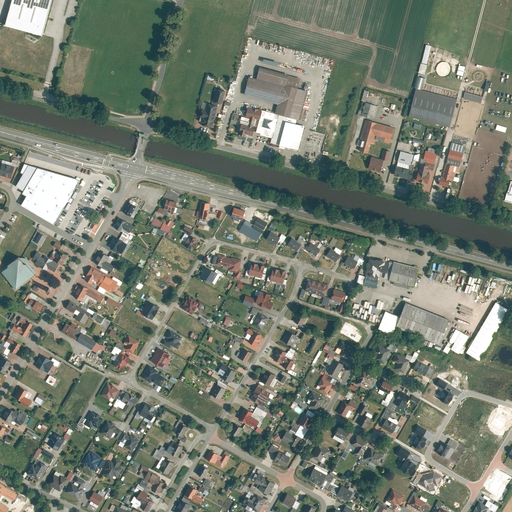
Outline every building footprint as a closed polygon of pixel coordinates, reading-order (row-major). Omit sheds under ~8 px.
[(42,34),(51,0),(11,0),(5,24),(42,34)] [(432,46),(427,44),(422,62),(427,63),(432,46)] [(427,64),(421,63),(419,71),(425,73),(427,64)] [(466,67),(460,65),(457,74),(463,75),(466,67)] [(289,74),(260,66),(257,78),(286,86),(286,85),(289,75),(289,74)] [(298,88),(300,78),(289,75),(286,85),(298,88)] [(257,78),(250,76),(245,94),(278,103),(276,112),(297,118),(299,119),(307,90),(298,88),(286,85),(286,86),(257,78)] [(72,80),(67,79),(64,89),(72,91),(74,81),(72,80)] [(423,89),(416,88),(409,116),(449,127),(457,98),(423,89)] [(226,91),(217,89),(214,100),(219,102),(222,103),(226,91)] [(483,96),(466,91),(464,98),(481,103),(483,96)] [(204,118),(202,124),(212,127),(219,102),(214,100),(210,99),(210,101),(209,100),(206,108),(207,108),(207,110),(203,109),(201,117),(204,118)] [(378,106),(366,102),(362,115),(375,119),(378,106)] [(248,105),(245,115),(251,117),(256,118),(260,119),(263,109),(248,105)] [(260,119),(256,131),(261,132),(261,134),(273,137),(271,142),(299,150),(305,126),(296,123),(297,118),(276,112),(263,109),(260,119)] [(251,118),(242,116),(241,122),(249,124),(251,118)] [(394,127),(366,119),(361,139),(362,139),(360,150),(368,152),(371,142),(375,143),(376,139),(390,143),(394,127)] [(242,123),(239,133),(246,135),(246,134),(252,135),(254,127),(253,127),(249,125),(242,123)] [(452,142),(450,149),(464,153),(466,145),(452,142)] [(387,160),(390,151),(384,149),(382,158),(387,160)] [(450,149),(448,158),(461,161),(464,153),(450,149)] [(437,153),(426,150),(424,161),(427,161),(434,163),(437,153)] [(414,154),(401,151),(398,166),(410,169),(414,154)] [(384,160),(372,156),(369,168),(380,171),(384,160)] [(446,163),(460,167),(461,161),(448,158),(446,163)] [(434,163),(427,161),(426,164),(421,163),(417,180),(428,183),(431,174),(428,173),(429,168),(433,169),(434,163)] [(0,166),(0,174),(11,177),(14,166),(1,163),(0,166)] [(79,179),(24,163),(21,172),(24,174),(16,186),(23,191),(23,195),(27,197),(22,205),(55,225),(79,179)] [(460,167),(446,163),(443,176),(441,176),(439,184),(448,186),(450,179),(454,180),(456,172),(458,172),(460,167)] [(411,169),(398,166),(395,174),(412,178),(414,170),(411,169)] [(123,212),(133,219),(140,208),(130,201),(123,212)] [(164,211),(175,213),(177,204),(167,201),(164,211)] [(199,217),(210,219),(212,203),(201,201),(199,217)] [(245,210),(234,207),(232,216),(242,220),(245,210)] [(115,224),(130,234),(135,226),(120,217),(115,224)] [(161,228),(169,232),(174,222),(166,217),(161,228)] [(253,224),(246,220),(239,231),(257,241),(267,223),(257,218),(253,224)] [(182,230),(190,234),(193,229),(184,225),(182,230)] [(35,241),(40,243),(45,235),(39,232),(35,241)] [(281,237),(271,232),(267,239),(276,245),(281,237)] [(108,245),(121,254),(127,245),(114,236),(108,245)] [(185,246),(194,250),(199,240),(191,236),(185,246)] [(302,243),(292,237),(288,245),(297,250),(302,243)] [(320,248),(311,243),(307,250),(316,255),(320,248)] [(340,254),(331,248),(327,256),(336,261),(340,254)] [(56,259),(63,263),(68,254),(61,250),(56,259)] [(94,259),(103,266),(106,262),(110,256),(100,250),(94,259)] [(34,262),(54,272),(59,263),(38,253),(34,262)] [(218,253),(216,264),(230,267),(232,257),(218,253)] [(23,262),(18,254),(6,264),(6,267),(0,271),(14,290),(34,273),(25,262),(23,262)] [(358,261),(349,255),(344,263),(354,268),(358,261)] [(242,259),(232,257),(230,267),(229,269),(239,272),(242,259)] [(375,260),(369,259),(366,271),(367,271),(366,274),(379,277),(381,270),(387,272),(389,264),(386,263),(386,261),(376,258),(375,260)] [(419,267),(394,261),(391,273),(389,281),(414,287),(419,267)] [(106,262),(103,266),(112,271),(114,267),(106,262)] [(253,263),(250,275),(255,276),(258,264),(253,263)] [(264,265),(258,264),(255,276),(261,278),(264,265)] [(86,276),(111,292),(118,283),(92,266),(86,276)] [(200,277),(212,284),(218,273),(206,266),(200,277)] [(274,268),(271,280),(277,282),(281,270),(274,268)] [(281,270),(277,282),(283,283),(286,271),(281,270)] [(366,276),(360,274),(357,282),(363,284),(366,276)] [(378,279),(367,276),(364,285),(375,287),(378,279)] [(328,285),(310,279),(307,289),(306,291),(324,296),(328,285)] [(87,292),(90,289),(82,283),(74,295),(82,300),(87,292)] [(39,290),(39,289),(34,284),(31,289),(36,293),(39,290)] [(500,288),(495,286),(493,292),(500,295),(504,286),(501,285),(500,288)] [(87,292),(101,301),(104,298),(90,289),(87,292)] [(346,292),(335,289),(332,299),(343,302),(346,292)] [(257,302),(272,309),(275,303),(268,300),(271,295),(262,291),(257,302)] [(244,304),(252,307),(256,299),(247,295),(244,304)] [(108,296),(106,300),(119,308),(121,305),(108,296)] [(182,307),(193,314),(200,302),(189,296),(182,307)] [(28,306),(41,312),(45,304),(32,298),(28,306)] [(142,312),(153,319),(161,307),(150,300),(142,312)] [(66,311),(85,323),(91,315),(71,302),(66,311)] [(448,318),(407,302),(397,327),(438,344),(448,318)] [(510,310),(496,302),(467,351),(481,359),(510,310)] [(308,315),(300,311),(295,321),(303,325),(308,315)] [(386,311),(379,329),(392,334),(399,317),(386,311)] [(251,323),(261,329),(268,317),(257,312),(251,323)] [(200,318),(198,321),(210,326),(212,323),(200,318)] [(21,334),(26,337),(34,323),(28,320),(26,324),(24,328),(21,334)] [(62,330),(90,348),(95,341),(67,322),(62,330)] [(11,329),(21,334),(24,328),(14,323),(11,329)] [(306,326),(303,332),(310,334),(312,328),(306,326)] [(163,339),(178,348),(185,337),(170,328),(163,339)] [(248,340),(257,346),(263,336),(254,330),(251,335),(248,340)] [(297,335),(289,330),(284,340),(292,344),(297,335)] [(469,336),(461,331),(459,334),(451,348),(459,353),(469,336)] [(451,348),(459,334),(455,332),(446,346),(451,348)] [(128,345),(133,338),(130,335),(124,343),(128,345)] [(235,340),(232,346),(236,349),(240,342),(241,343),(243,340),(235,335),(233,339),(235,340)] [(126,348),(133,353),(140,342),(133,338),(128,345),(126,348)] [(10,350),(16,353),(21,343),(15,340),(14,344),(10,350)] [(355,347),(342,340),(335,353),(348,360),(355,347)] [(391,350),(378,344),(372,359),(384,365),(391,350)] [(154,354),(169,362),(173,356),(158,348),(154,354)] [(240,356),(248,361),(254,353),(246,348),(240,356)] [(287,352),(280,348),(274,358),(281,362),(282,361),(285,355),(287,352)] [(114,364),(121,370),(128,359),(121,354),(114,364)] [(169,362),(154,354),(151,361),(165,369),(169,362)] [(410,360),(396,354),(390,367),(404,374),(410,360)] [(54,362),(41,355),(35,366),(48,373),(54,362)] [(285,355),(282,361),(286,363),(284,366),(290,369),(295,361),(285,355)] [(0,372),(5,374),(11,361),(2,356),(0,360),(0,372)] [(334,359),(330,365),(341,371),(344,365),(334,359)] [(429,366),(418,360),(413,370),(424,376),(429,366)] [(220,376),(230,383),(238,371),(228,364),(220,376)] [(142,376),(160,388),(168,377),(150,365),(142,376)] [(341,371),(330,365),(327,371),(337,377),(341,371)] [(374,375),(362,369),(355,383),(368,389),(374,375)] [(275,375),(267,370),(261,380),(269,385),(275,375)] [(287,377),(282,374),(278,380),(284,383),(287,377)] [(336,380),(324,374),(316,389),(327,395),(336,380)] [(57,379),(50,375),(46,382),(53,385),(57,379)] [(393,385),(384,381),(380,389),(389,393),(393,385)] [(119,389),(108,383),(101,395),(110,399),(111,396),(115,398),(119,389)] [(212,393),(221,399),(227,390),(218,384),(212,393)] [(27,391),(20,386),(13,398),(27,407),(31,401),(24,397),(27,391)] [(270,393),(257,386),(250,399),(263,407),(270,393)] [(453,394),(444,389),(439,398),(448,403),(453,394)] [(137,398),(126,391),(126,392),(122,399),(127,402),(123,409),(129,413),(137,398)] [(324,399),(312,392),(305,405),(316,411),(324,399)] [(409,398),(399,392),(393,403),(403,409),(409,398)] [(45,397),(39,394),(35,401),(41,404),(45,397)] [(417,404),(420,399),(412,394),(409,399),(417,404)] [(351,406),(343,402),(337,412),(345,416),(351,406)] [(152,406),(146,403),(139,414),(145,417),(152,406)] [(157,409),(152,406),(145,417),(150,420),(157,409)] [(261,417),(245,407),(239,417),(255,427),(261,417)] [(25,417),(7,408),(2,417),(10,422),(12,420),(21,425),(25,417)] [(102,419),(91,412),(86,421),(97,428),(102,419)] [(313,418),(304,413),(298,424),(307,429),(313,418)] [(371,418),(363,414),(358,425),(366,429),(371,418)] [(396,424),(387,419),(381,428),(391,434),(396,424)] [(116,425),(107,420),(100,432),(110,437),(114,430),(115,427),(116,425)] [(176,426),(173,431),(183,436),(188,426),(181,422),(178,427),(176,426)] [(242,428),(236,424),(230,433),(236,437),(242,428)] [(335,434),(345,439),(349,431),(339,426),(335,434)] [(74,431),(69,428),(64,437),(68,439),(74,431)] [(36,433),(28,429),(25,435),(33,439),(36,433)] [(301,439),(287,431),(282,440),(296,447),(301,439)] [(64,438),(55,432),(48,443),(58,449),(64,438)] [(127,439),(124,445),(133,450),(139,438),(130,434),(130,435),(127,439)] [(351,443),(357,447),(354,453),(359,457),(368,440),(357,434),(351,443)] [(427,440),(417,434),(411,444),(421,450),(427,440)] [(181,436),(178,443),(183,445),(186,439),(181,436)] [(183,446),(173,441),(172,444),(171,444),(167,450),(178,456),(183,446)] [(451,446),(442,441),(436,452),(445,457),(451,446)] [(269,451),(276,454),(279,447),(272,443),(269,451)] [(320,461),(323,455),(327,458),(331,451),(319,443),(312,455),(320,461)] [(167,448),(162,445),(157,456),(162,458),(167,448)] [(371,448),(365,457),(377,464),(383,455),(371,448)] [(41,453),(51,459),(54,454),(44,449),(41,453)] [(224,452),(222,456),(210,449),(205,458),(222,468),(230,455),(224,452)] [(90,450),(83,462),(96,470),(99,466),(101,467),(105,459),(90,450)] [(290,457),(278,451),(273,462),(285,467),(290,457)] [(113,462),(109,460),(104,469),(105,469),(103,474),(111,478),(114,474),(118,476),(123,468),(119,465),(122,460),(116,457),(113,462)] [(175,462),(166,457),(159,468),(169,473),(175,462)] [(416,464),(405,458),(399,469),(410,475),(416,464)] [(32,465),(27,473),(39,480),(48,465),(39,460),(35,467),(32,465)] [(140,463),(135,460),(132,466),(138,469),(140,463)] [(209,469),(201,465),(196,473),(205,479),(202,484),(211,490),(213,486),(210,484),(212,481),(207,478),(210,474),(207,472),(209,469)] [(308,478),(320,485),(327,474),(314,467),(308,478)] [(161,476),(149,470),(145,478),(156,485),(159,479),(161,476)] [(53,475),(48,482),(61,490),(67,478),(62,475),(60,479),(53,475)] [(269,495),(276,483),(266,478),(265,480),(258,476),(254,483),(260,486),(258,489),(269,495)] [(82,488),(86,481),(78,477),(76,480),(80,482),(78,486),(82,488)] [(154,489),(160,492),(165,483),(159,479),(156,485),(154,489)] [(232,485),(239,488),(241,482),(234,480),(232,485)] [(72,482),(67,491),(78,497),(83,489),(82,488),(78,486),(72,482)] [(239,488),(247,493),(248,491),(253,493),(257,487),(251,484),(250,487),(242,483),(239,488)] [(0,511),(5,511),(9,507),(0,501),(0,494),(1,493),(13,500),(17,494),(0,484),(0,511)] [(336,493),(348,500),(353,491),(341,484),(336,493)] [(198,489),(190,485),(184,494),(200,504),(203,499),(195,494),(198,489)] [(202,496),(205,497),(207,489),(199,486),(198,490),(203,492),(202,496)] [(395,504),(396,501),(400,504),(405,496),(393,489),(387,500),(395,504)] [(156,498),(141,490),(137,498),(144,502),(142,507),(149,511),(156,498)] [(104,497),(94,492),(90,499),(99,504),(104,497)] [(283,501),(292,506),(297,499),(287,493),(283,501)] [(241,503),(256,511),(258,511),(266,500),(255,494),(252,499),(245,495),(241,503)] [(409,504),(421,510),(426,502),(414,495),(409,504)] [(181,499),(174,511),(191,511),(188,510),(191,505),(181,499)] [(90,501),(87,507),(94,511),(96,507),(91,504),(92,502),(90,501)] [(486,511),(489,507),(479,501),(473,511),(486,511)] [(307,503),(302,511),(313,511),(316,507),(307,503)]
